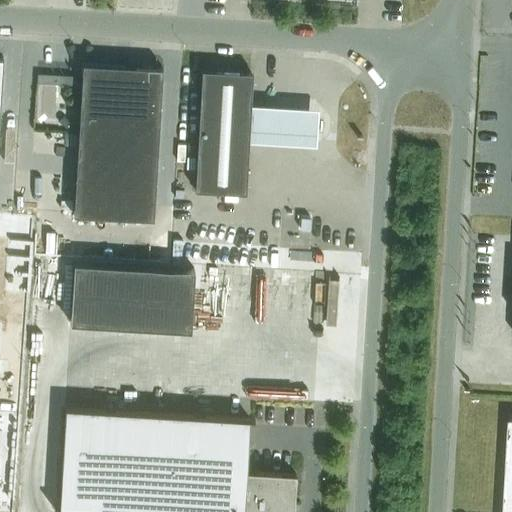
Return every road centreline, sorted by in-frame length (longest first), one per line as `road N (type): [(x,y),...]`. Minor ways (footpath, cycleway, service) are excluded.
road 1 (unclassified): [(387,48),(361,511)]
road 2 (unclassified): [(441,511),(463,54)]
road 3 (unclassified): [(387,48),(0,18)]
